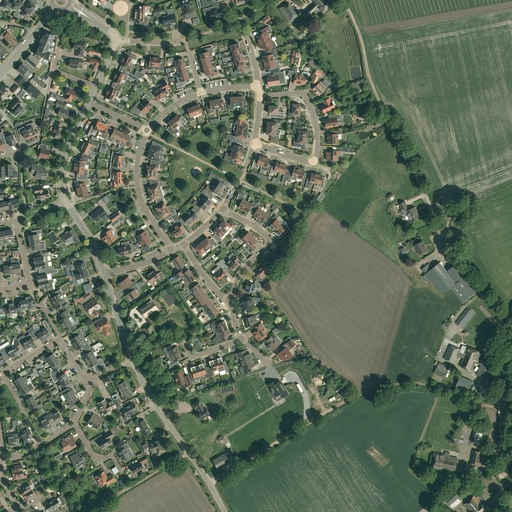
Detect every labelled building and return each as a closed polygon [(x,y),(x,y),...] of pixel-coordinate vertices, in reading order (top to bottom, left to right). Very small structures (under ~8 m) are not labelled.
[(10,8),(12,4),(5,0),(4,0),(1,0),(0,2),(0,8),(1,7),(8,11),(10,8)] [(32,13),(37,6),(35,5),(37,3),(32,0),(28,0),(28,1),(30,2),(26,8),(32,13)] [(183,7),(185,14),(191,12),(188,3),(192,2),(190,0),(184,0),(178,2),(180,8),(183,7)] [(311,0),(314,4),(310,7),(313,10),(317,6),(320,10),(322,12),(332,3),(328,0),(311,0)] [(19,8),(21,5),(22,3),(19,1),(18,3),(14,1),(12,4),(10,8),(8,11),(10,12),(12,9),(16,12),(14,15),(16,17),(21,10),(19,8)] [(297,16),(287,2),(279,7),(280,8),(278,9),(289,24),(294,20),(293,19),(297,16)] [(135,15),(144,16),(145,12),(147,13),(148,6),(139,5),(139,10),(135,9),(135,15)] [(223,16),(220,8),(214,10),(213,6),(203,9),(204,13),(209,12),(211,19),(223,16)] [(24,12),(21,10),(16,17),(19,19),(21,16),(28,20),(32,13),(26,8),(24,12)] [(175,22),(172,9),(167,10),(168,15),(161,17),(164,27),(171,25),(170,22),(172,22),(175,22)] [(144,16),(135,15),(135,21),(141,22),(141,25),(147,25),(147,22),(147,19),(144,19),(144,16)] [(259,42),(269,38),(268,34),(271,33),(268,26),(265,28),(258,31),(259,35),(255,36),(257,40),(258,40),(259,42)] [(8,41),(13,46),(18,41),(8,32),(4,37),(6,39),(4,41),(6,43),(8,41)] [(38,48),(35,54),(36,55),(42,57),(42,58),(51,62),(50,62),(51,59),(55,51),(54,50),(55,48),(57,38),(54,36),(45,32),(44,34),(43,36),(42,35),(39,42),(40,42),(38,48)] [(270,40),(269,38),(259,42),(259,44),(259,45),(260,49),(264,47),(265,51),(273,48),(273,49),(276,48),(274,42),(271,40),(270,40)] [(85,50),(86,41),(74,40),(73,49),(77,49),(76,56),(83,57),(84,50),(85,50)] [(231,51),(240,48),(238,43),(231,45),(230,42),(224,44),(225,47),(228,46),(228,48),(231,47),(231,51)] [(213,52),(212,50),(212,47),(206,49),(207,52),(199,54),(201,60),(209,57),(212,56),(212,53),(213,52)] [(264,63),(273,61),(273,58),(277,57),(275,49),(269,51),(269,55),(262,57),(264,63)] [(27,58),(25,60),(34,68),(39,61),(42,58),(42,57),(36,55),(34,57),(31,54),(27,58)] [(125,55),(122,60),(130,63),(132,58),(136,60),(137,57),(131,54),(129,57),(125,55)] [(212,56),(209,57),(201,60),(202,64),(210,62),(210,59),(213,58),(212,56)] [(154,66),(155,58),(149,57),(149,63),(146,63),(145,69),(154,70),(154,66)] [(169,62),(174,61),(176,66),(184,64),(183,58),(175,60),(175,57),(168,59),(169,62)] [(160,58),(155,58),(154,66),(157,67),(157,70),(159,70),(159,71),(163,71),(164,65),(160,64),(160,58)] [(89,59),(89,63),(93,64),(93,65),(97,67),(100,60),(89,59)] [(70,60),(69,67),(77,68),(78,68),(78,69),(83,70),(83,64),(84,61),(79,60),(78,60),(74,60),(70,60)] [(122,60),(120,65),(121,65),(126,67),(124,71),(129,73),(131,70),(130,69),(131,67),(129,66),(130,63),(122,60)] [(280,71),(278,63),(274,64),(273,61),(264,63),(265,69),(272,68),(273,72),(280,71)] [(28,77),(31,74),(27,70),(28,70),(22,64),(17,70),(23,75),(24,74),(28,77)] [(245,69),(244,64),(236,66),(237,70),(234,70),(235,71),(230,73),(231,76),(239,74),(238,71),(245,69)] [(213,73),(212,67),(203,69),(205,75),(207,75),(208,78),(219,74),(218,71),(213,73)] [(177,71),(178,74),(175,75),(175,77),(179,77),(179,76),(187,74),(186,69),(177,71)] [(117,71),(115,76),(123,80),(125,81),(127,78),(126,78),(127,76),(128,76),(129,73),(124,71),(123,74),(118,71),(117,71)] [(279,80),(285,79),(284,72),(274,73),(274,77),(267,78),(268,86),(280,84),(279,80)] [(302,73),(302,75),(295,74),(293,84),(297,85),(297,83),(305,85),(305,84),(306,83),(307,81),(306,80),(306,78),(308,78),(309,77),(310,74),(309,73),(304,72),(302,73)] [(184,84),(182,84),(181,82),(189,80),(187,74),(179,76),(179,77),(180,82),(175,83),(177,89),(185,87),(184,84)] [(35,76),(32,78),(40,85),(42,83),(35,76)] [(115,76),(113,81),(117,83),(116,87),(121,89),(124,83),(121,82),(123,80),(115,76)] [(322,91),(325,87),(320,82),(317,80),(318,78),(314,76),(311,83),(312,83),(315,87),(312,89),(318,96),(323,91),(322,91)] [(159,84),(156,86),(158,89),(164,97),(166,96),(167,95),(168,94),(168,93),(166,89),(169,86),(165,80),(159,84)] [(7,92),(9,89),(4,84),(2,87),(3,88),(0,91),(0,95),(4,99),(9,93),(7,92)] [(31,84),(26,90),(34,98),(40,92),(31,84)] [(110,87),(107,92),(115,96),(118,97),(119,94),(121,89),(116,87),(114,90),(110,87)] [(79,95),(78,94),(78,93),(69,89),(66,96),(67,96),(65,100),(71,102),(73,99),(75,100),(77,97),(78,97),(79,95)] [(158,89),(155,91),(154,89),(152,91),(152,90),(149,91),(153,97),(155,96),(158,100),(159,99),(160,99),(161,99),(162,99),(164,97),(158,89)] [(107,92),(105,97),(110,100),(109,102),(116,106),(119,101),(114,99),(115,96),(107,92)] [(144,101),(142,103),(149,110),(151,108),(151,107),(152,106),(152,105),(149,101),(151,99),(145,94),(142,98),(144,101)] [(9,110),(15,116),(24,107),(20,104),(22,102),(17,97),(9,105),(12,107),(9,110)] [(237,106),(236,97),(230,97),(230,103),(227,103),(228,110),(233,110),(233,106),(237,106)] [(236,97),(237,106),(240,105),(240,109),(246,109),(245,102),(243,102),(242,97),(236,97)] [(330,102),(329,98),(323,101),(324,105),(320,106),(323,113),(334,108),(331,101),(330,102)] [(215,100),(217,108),(223,107),(223,111),(227,110),(225,103),(222,104),(221,99),(215,100)] [(217,108),(215,100),(209,101),(210,106),(206,107),(208,114),(212,113),(213,112),(214,111),(214,109),(217,108)] [(66,119),(69,112),(65,110),(65,109),(64,108),(65,105),(58,101),(56,105),(57,106),(56,109),(59,111),(58,115),(66,119)] [(149,110),(142,103),(140,106),(137,103),(129,112),(136,115),(140,110),(144,114),(145,113),(147,113),(148,112),(149,110)] [(288,116),(294,116),(294,114),(299,114),(300,105),(293,104),(292,110),(289,109),(288,116)] [(193,107),(196,115),(201,113),(202,115),(205,114),(203,109),(200,110),(198,105),(193,107)] [(274,117),(281,118),(284,119),(285,112),(278,112),(279,107),(269,106),(268,113),(274,114),(274,117)] [(196,115),(193,107),(187,109),(189,114),(186,115),(189,122),(194,120),(193,116),(196,115)] [(337,126),(336,118),(339,117),(338,113),(328,115),(329,119),(325,120),(326,125),(325,126),(325,127),(327,129),(328,128),(337,126)] [(177,115),(172,119),(178,126),(181,124),(183,126),(187,123),(183,117),(180,119),(177,115)] [(178,126),(172,119),(168,123),(171,127),(167,130),(173,135),(178,131),(176,128),(178,126)] [(245,119),(241,120),(242,123),(235,123),(235,120),(234,124),(238,124),(237,127),(235,126),(234,129),(234,130),(237,131),(237,130),(246,132),(248,126),(244,125),(245,119)] [(267,128),(278,129),(278,124),(280,124),(280,120),(273,119),(273,123),(267,122),(267,128)] [(61,135),(63,129),(61,128),(63,125),(56,121),(54,125),(56,126),(51,136),(59,139),(61,135)] [(92,125),(88,133),(92,134),(93,132),(95,133),(96,131),(99,132),(103,124),(98,121),(95,127),(92,125)] [(27,128),(31,138),(36,136),(36,134),(34,130),(36,129),(34,122),(28,125),(29,126),(27,128)] [(103,124),(99,132),(102,134),(101,135),(100,138),(106,140),(107,138),(109,133),(105,131),(108,126),(103,124)] [(26,140),(31,138),(27,128),(24,129),(23,127),(18,130),(21,135),(23,134),(26,139),(26,140)] [(295,127),(292,127),(292,130),(295,131),(294,133),(298,133),(298,137),(307,138),(307,132),(302,131),(302,128),(295,127)] [(278,141),(279,133),(280,133),(280,131),(280,130),(278,129),(267,128),(266,135),(272,135),(271,139),(278,141)] [(109,133),(107,138),(112,140),(113,139),(115,140),(119,131),(114,129),(112,134),(109,133)] [(245,139),(246,132),(237,130),(237,131),(236,137),(245,139)] [(119,131),(115,140),(118,141),(117,143),(120,144),(120,142),(124,134),(119,131)] [(330,135),(327,135),(327,139),(327,144),(333,144),(334,144),(336,144),(337,143),(337,140),(338,140),(338,139),(338,134),(341,134),(342,134),(342,131),(335,131),(335,134),(330,135)] [(3,134),(4,138),(5,141),(8,140),(10,146),(16,144),(13,135),(9,136),(8,133),(3,134)] [(120,144),(119,146),(124,148),(125,145),(127,141),(129,137),(129,136),(124,134),(120,142),(120,144)] [(307,138),(298,137),(297,140),(294,140),(293,147),(300,147),(301,143),(306,144),(307,138)] [(233,148),(232,151),(241,153),(243,147),(238,146),(238,145),(236,144),(237,141),(234,140),(230,139),(228,145),(231,146),(231,147),(233,148)] [(84,141),(82,146),(90,150),(92,147),(94,148),(95,146),(97,147),(99,144),(91,140),(90,144),(84,141)] [(39,153),(40,154),(39,157),(45,159),(45,158),(49,158),(50,152),(47,151),(48,146),(43,144),(39,146),(38,150),(39,153)] [(150,152),(159,155),(160,151),(163,152),(164,149),(163,149),(164,147),(158,144),(156,148),(151,146),(150,152)] [(82,146),(80,151),(83,153),(85,154),(83,157),(84,157),(90,160),(91,160),(92,157),(90,156),(91,154),(89,153),(90,150),(82,146)] [(330,153),(326,152),(326,160),(338,161),(338,154),(341,154),(341,152),(348,152),(349,148),(336,147),(336,151),(330,150),(330,153)] [(239,160),(241,153),(232,151),(231,153),(229,153),(229,154),(226,153),(224,159),(230,162),(232,158),(233,158),(234,158),(239,160)] [(123,157),(123,156),(118,156),(118,152),(112,152),(111,160),(122,162),(123,162),(124,162),(125,157),(123,157)] [(159,155),(150,152),(148,158),(153,160),(152,163),(159,164),(160,159),(158,158),(159,155)] [(76,160),(75,167),(84,168),(84,165),(89,165),(90,160),(84,157),(83,157),(81,156),(80,155),(79,161),(76,160)] [(262,166),(265,158),(259,156),(257,161),(254,160),(252,166),(258,168),(259,165),(262,166)] [(270,160),(265,158),(262,166),(260,169),(269,172),(271,166),(268,165),(270,160)] [(117,167),(122,167),(122,166),(123,167),(124,162),(123,162),(122,162),(111,160),(111,163),(110,169),(116,169),(117,167)] [(276,171),(279,172),(282,164),(277,162),(275,167),(272,166),(270,172),(275,174),(276,171)] [(158,169),(159,168),(159,164),(152,163),(152,167),(147,167),(147,173),(156,173),(156,169),(158,169)] [(12,164),(5,165),(5,167),(5,175),(5,177),(9,177),(9,178),(15,178),(15,173),(12,173),(12,169),(12,164)] [(287,166),(282,164),(279,172),(284,174),(287,166)] [(46,179),(47,172),(40,171),(41,167),(33,166),(32,173),(36,174),(36,178),(46,179)] [(75,167),(74,173),(81,174),(81,179),(80,179),(87,179),(88,172),(83,172),(84,168),(75,167)] [(296,181),(297,178),(299,170),(300,168),(295,167),(294,168),(292,174),(289,173),(287,181),(290,182),(291,179),(296,181)] [(300,168),(299,170),(297,178),(302,180),(300,187),(303,188),(305,178),(303,177),(304,171),(304,170),(300,168)] [(112,175),(113,178),(122,178),(122,172),(116,172),(116,169),(110,169),(110,175),(112,175)] [(152,183),(158,182),(158,179),(156,179),(156,173),(147,173),(147,179),(152,179),(152,183)] [(315,183),(317,175),(311,173),(309,183),(306,182),(305,188),(308,189),(309,185),(311,186),(312,182),(315,183)] [(222,191),(224,188),(225,188),(226,187),(226,186),(221,183),(223,179),(216,175),(214,178),(216,179),(215,181),(216,182),(214,185),(222,191)] [(321,182),(323,176),(317,175),(315,183),(318,184),(317,186),(320,187),(320,188),(323,189),(324,183),(321,182)] [(109,178),(110,181),(110,187),(117,187),(117,184),(122,183),(122,182),(123,182),(123,178),(122,178),(113,178),(109,178)] [(75,185),(77,191),(86,189),(86,186),(89,185),(87,179),(80,179),(81,183),(79,184),(75,185)] [(161,190),(160,187),(158,182),(152,183),(153,186),(148,188),(150,194),(161,190)] [(209,189),(207,192),(212,196),(214,193),(219,196),(220,196),(221,195),(220,194),(221,194),(223,191),(222,191),(214,185),(212,188),(210,187),(209,189)] [(38,200),(49,197),(48,190),(43,192),(42,186),(34,188),(35,195),(37,194),(38,200)] [(86,189),(77,191),(79,197),(85,195),(86,198),(92,196),(91,193),(88,194),(86,189)] [(150,194),(152,200),(157,198),(158,202),(164,199),(161,190),(150,194)] [(205,199),(202,201),(209,207),(211,205),(212,205),(213,205),(214,204),(214,203),(210,199),(212,196),(207,192),(203,190),(201,193),(204,195),(203,197),(205,199)] [(13,209),(19,207),(17,199),(14,200),(14,198),(13,194),(10,195),(11,197),(13,209)] [(238,208),(243,210),(247,202),(244,201),(245,200),(244,197),(239,194),(236,200),(241,203),(238,208)] [(167,208),(167,207),(165,204),(167,203),(164,199),(158,202),(160,205),(155,208),(159,213),(167,208)] [(209,207),(202,201),(200,204),(198,202),(194,207),(199,212),(201,209),(205,212),(206,212),(207,211),(207,210),(209,207)] [(252,204),(247,202),(243,210),(248,213),(250,208),(254,209),(257,204),(253,202),(252,204)] [(399,211),(402,210),(407,208),(408,207),(405,202),(396,206),(399,211)] [(253,215),(258,219),(263,211),(261,210),(262,208),(257,204),(254,209),(256,211),(253,215)] [(167,208),(159,213),(162,218),(167,215),(169,218),(175,215),(169,206),(167,207),(167,208)] [(92,216),(91,217),(92,218),(93,218),(96,222),(102,217),(104,219),(108,216),(101,207),(91,215),(92,216)] [(196,215),(199,212),(194,207),(192,209),(190,211),(192,213),(189,215),(194,222),(197,220),(198,221),(199,220),(200,219),(196,215)] [(411,220),(415,219),(416,220),(419,219),(419,218),(418,217),(419,217),(414,207),(407,211),(408,214),(411,220)] [(263,211),(258,219),(263,222),(265,217),(268,219),(272,213),(265,208),(263,211)] [(117,212),(109,218),(112,222),(118,218),(120,216),(117,212)] [(194,222),(189,215),(186,217),(184,215),(179,219),(183,225),(187,223),(190,227),(191,227),(192,226),(192,225),(194,222)] [(269,227),(274,231),(281,223),(277,219),(278,217),(276,215),(271,219),(274,222),(269,227)] [(224,220),(220,224),(227,230),(230,227),(233,229),(237,225),(231,222),(229,224),(224,220)] [(177,226),(171,231),(176,238),(183,232),(181,230),(184,228),(180,223),(177,224),(177,226)] [(286,227),(281,223),(274,231),(278,236),(282,232),(284,234),(290,228),(287,225),(286,227)] [(220,224),(217,228),(224,234),(227,230),(220,224)] [(105,236),(102,239),(107,245),(111,242),(113,242),(113,241),(116,238),(112,232),(115,229),(113,227),(110,229),(103,234),(105,236)] [(221,238),(224,234),(217,228),(213,232),(216,234),(213,237),(218,242),(222,239),(221,238)] [(75,242),(79,239),(72,229),(62,237),(68,245),(74,241),(75,242)] [(137,236),(140,242),(148,237),(145,232),(140,234),(137,229),(132,233),(134,235),(135,235),(136,237),(137,236)] [(6,231),(8,239),(11,239),(12,244),(15,243),(14,238),(12,230),(6,231)] [(34,235),(28,236),(30,242),(39,240),(38,234),(42,233),(41,230),(34,231),(34,235)] [(1,232),(2,241),(5,240),(7,245),(9,244),(8,239),(6,231),(1,232)] [(54,244),(59,241),(52,232),(47,235),(54,244)] [(245,243),(252,237),(248,232),(243,237),(241,234),(236,239),(240,243),(243,241),(245,243)] [(148,237),(140,242),(143,247),(140,249),(143,253),(149,250),(147,245),(151,242),(148,237)] [(252,237),(245,243),(248,247),(247,248),(250,252),(256,247),(253,244),(256,241),(255,240),(255,239),(254,237),(252,237)] [(203,241),(209,248),(213,245),(215,248),(218,245),(212,238),(209,240),(207,238),(203,241)] [(38,251),(45,249),(44,243),(40,244),(39,240),(30,242),(31,249),(37,248),(38,251)] [(209,248),(203,241),(199,244),(205,252),(209,248)] [(119,252),(118,252),(119,255),(120,255),(120,256),(128,254),(128,255),(132,254),(131,253),(129,246),(129,245),(128,242),(122,244),(123,247),(118,249),(119,252)] [(422,242),(415,245),(420,255),(427,251),(422,242)] [(205,252),(199,244),(197,246),(196,245),(194,247),(199,253),(198,254),(200,258),(202,256),(201,255),(205,252)] [(48,252),(40,254),(40,257),(33,258),(34,264),(48,262),(47,256),(49,256),(49,255),(51,255),(51,251),(48,252)] [(226,263),(233,271),(238,266),(235,262),(238,259),(232,253),(228,257),(229,258),(227,260),(227,261),(228,261),(226,263)] [(178,256),(172,261),(178,269),(175,271),(177,274),(181,271),(183,270),(181,267),(182,267),(185,265),(178,256)] [(43,272),(54,270),(54,266),(49,267),(49,266),(49,262),(48,262),(34,264),(36,270),(43,269),(43,272)] [(224,280),(227,277),(223,270),(226,268),(221,262),(217,265),(218,267),(214,270),(216,273),(213,275),(219,282),(223,279),(224,280)] [(88,277),(89,276),(84,263),(76,265),(78,274),(75,275),(76,280),(80,279),(85,278),(85,279),(88,278),(88,277)] [(450,288),(463,304),(477,292),(454,265),(446,271),(439,263),(433,268),(429,263),(421,270),(442,295),(450,288)] [(263,264),(255,272),(258,275),(256,277),(261,282),(263,280),(261,278),(269,269),(263,264)] [(38,282),(52,279),(51,274),(58,272),(57,269),(54,270),(43,272),(44,275),(37,277),(38,282)] [(176,275),(175,276),(176,278),(177,277),(178,277),(179,278),(181,277),(183,280),(191,274),(188,270),(185,272),(183,269),(183,270),(181,271),(177,274),(176,275)] [(155,270),(150,273),(156,280),(159,278),(160,280),(164,277),(161,272),(158,274),(155,270)] [(153,282),(156,280),(150,273),(146,276),(153,286),(155,284),(153,282)] [(191,274),(183,280),(185,282),(184,283),(183,284),(184,285),(183,286),(186,289),(191,285),(189,283),(195,279),(191,274)] [(126,287),(128,290),(136,284),(137,283),(135,280),(132,282),(128,277),(125,279),(125,278),(120,281),(121,282),(118,284),(123,290),(126,287)] [(53,279),(52,279),(38,282),(39,288),(46,287),(47,291),(54,289),(52,283),(54,283),(53,279)] [(255,288),(259,289),(261,284),(255,281),(254,285),(247,282),(244,290),(249,292),(253,293),(255,288)] [(139,289),(136,284),(128,290),(127,290),(129,293),(126,295),(130,301),(139,295),(136,291),(139,289)] [(191,285),(186,289),(187,291),(188,290),(191,294),(193,293),(194,294),(201,288),(198,284),(193,287),(192,285),(191,285)] [(201,288),(194,294),(196,298),(204,292),(201,288)] [(60,296),(63,295),(60,290),(54,293),(55,296),(50,299),(52,302),(53,302),(54,304),(62,299),(60,296)] [(204,292),(196,298),(199,302),(207,296),(204,292)] [(25,297),(25,300),(26,300),(27,307),(30,306),(31,310),(36,309),(35,301),(32,301),(31,296),(25,297)] [(207,296),(199,302),(202,306),(210,300),(207,296)] [(242,300),(242,305),(242,309),(247,310),(248,311),(249,311),(250,311),(251,310),(251,306),(252,306),(252,301),(254,301),(254,298),(248,297),(245,297),(245,300),(242,300)] [(70,306),(67,300),(64,302),(62,299),(54,304),(55,306),(54,306),(56,310),(60,307),(62,310),(70,306)] [(90,315),(93,313),(95,316),(99,313),(97,310),(101,308),(95,299),(84,306),(90,315)] [(23,316),(22,312),(23,312),(23,311),(28,310),(27,307),(26,300),(25,300),(19,301),(20,302),(17,303),(18,306),(19,312),(20,316),(23,316)] [(144,306),(139,309),(144,316),(151,311),(152,312),(152,311),(153,314),(157,311),(157,310),(157,309),(151,300),(147,304),(148,305),(145,307),(144,306)] [(210,300),(202,306),(205,310),(213,305),(210,300)] [(6,308),(7,314),(7,317),(13,316),(12,313),(19,312),(18,306),(15,306),(14,302),(8,304),(9,308),(6,308)] [(213,305),(205,310),(208,314),(216,309),(213,305)] [(462,329),(475,313),(467,307),(455,323),(462,329)] [(73,320),(71,317),(68,312),(66,309),(59,314),(62,319),(59,321),(62,326),(73,320)] [(216,309),(208,314),(211,318),(219,313),(216,309)] [(247,318),(244,319),(247,327),(257,323),(256,319),(264,314),(262,311),(248,313),(248,317),(247,318)] [(108,322),(106,319),(104,320),(102,317),(94,322),(96,325),(97,324),(101,332),(102,331),(104,336),(112,331),(109,327),(110,327),(107,322),(108,322)] [(51,335),(48,331),(51,330),(45,320),(42,322),(45,327),(41,329),(46,338),(51,335)] [(62,326),(65,331),(70,329),(71,331),(76,328),(75,325),(75,324),(73,320),(62,326)] [(214,321),(210,325),(213,329),(214,333),(215,333),(227,327),(224,321),(220,323),(216,325),(214,321)] [(139,331),(136,323),(127,327),(130,334),(139,331)] [(267,334),(260,324),(255,328),(256,331),(252,333),(255,336),(259,341),(265,337),(265,336),(267,334)] [(146,337),(155,333),(151,325),(142,329),(146,337)] [(37,335),(41,341),(46,338),(41,329),(39,327),(35,329),(33,327),(30,328),(35,336),(37,335)] [(217,336),(212,341),(214,345),(219,343),(224,340),(228,339),(226,335),(230,333),(227,327),(215,333),(217,336)] [(27,330),(29,334),(25,336),(31,347),(36,344),(32,338),(35,336),(30,328),(27,330)] [(75,344),(84,339),(85,338),(82,333),(80,330),(75,333),(77,336),(70,340),(72,343),(73,342),(75,344)] [(269,344),(267,346),(272,351),(279,345),(274,340),(276,337),(273,334),(266,341),(269,344)] [(31,347),(25,336),(24,335),(23,335),(22,335),(21,336),(20,337),(19,338),(17,339),(21,347),(24,345),(26,350),(31,347)] [(23,349),(21,347),(20,345),(17,339),(15,337),(13,339),(15,343),(11,346),(16,356),(21,353),(20,351),(23,349)] [(87,344),(84,339),(75,344),(76,346),(75,347),(77,350),(83,347),(85,350),(90,347),(88,343),(87,344)] [(290,349),(295,345),(291,340),(286,344),(288,346),(286,348),(286,347),(277,355),(281,360),(291,358),(293,355),(288,350),(290,349)] [(12,358),(16,356),(11,346),(10,344),(9,344),(8,344),(6,346),(5,346),(5,347),(2,349),(3,350),(5,354),(8,352),(12,358)] [(97,344),(93,347),(90,348),(92,351),(83,356),(86,362),(95,357),(93,353),(96,352),(95,350),(99,347),(97,344)] [(450,345),(444,359),(454,363),(457,356),(459,352),(460,350),(450,345)] [(459,352),(457,356),(463,359),(460,366),(472,371),(476,361),(477,362),(478,359),(481,353),(468,347),(466,347),(462,345),(460,350),(459,352)] [(171,357),(179,352),(178,350),(177,347),(171,350),(169,347),(164,350),(166,355),(169,354),(171,357)] [(246,355),(245,351),(234,354),(237,361),(240,360),(241,364),(251,360),(250,358),(251,357),(250,354),(246,355)] [(44,360),(46,364),(56,358),(53,354),(52,355),(50,352),(40,358),(42,361),(44,360)] [(181,355),(179,352),(171,357),(168,358),(171,363),(169,364),(171,368),(178,364),(176,361),(182,357),(181,354),(181,355)] [(96,364),(100,371),(106,367),(100,358),(98,360),(97,359),(95,357),(86,362),(90,368),(96,364)] [(56,359),(56,358),(46,364),(45,365),(46,368),(50,365),(52,367),(59,363),(58,362),(60,362),(58,358),(56,359)] [(217,360),(215,361),(219,370),(224,368),(226,372),(228,371),(226,364),(223,365),(221,358),(217,359),(217,360)] [(477,362),(476,363),(481,365),(476,375),(487,380),(493,366),(483,361),(478,359),(477,362)] [(251,360),(241,364),(243,367),(239,368),(241,374),(252,371),(250,367),(254,366),(253,363),(252,363),(251,360)] [(213,372),(219,370),(215,361),(213,361),(209,362),(211,369),(208,370),(211,377),(214,376),(213,372)] [(62,368),(59,363),(52,367),(53,370),(50,372),(51,374),(50,375),(51,377),(59,373),(57,371),(62,368)] [(199,366),(197,367),(200,376),(206,374),(207,378),(211,377),(208,370),(205,371),(202,364),(199,365),(199,366)] [(193,375),(190,376),(192,382),(201,379),(200,376),(197,367),(195,368),(194,367),(191,368),(193,375)] [(21,377),(22,376),(24,375),(30,371),(29,368),(15,376),(17,379),(14,381),(17,385),(24,381),(27,379),(26,376),(22,378),(21,377)] [(446,373),(437,369),(434,374),(444,378),(446,373)] [(184,377),(182,371),(174,374),(177,385),(184,383),(185,387),(191,385),(188,376),(184,377)] [(59,380),(60,382),(68,378),(65,373),(60,376),(59,373),(51,377),(54,383),(59,380)] [(473,382),(460,376),(455,387),(468,393),(473,382)] [(62,392),(67,389),(67,388),(65,386),(70,383),(68,378),(60,382),(62,385),(59,387),(62,392)] [(27,379),(24,381),(17,385),(20,390),(27,386),(26,384),(29,382),(27,379)] [(273,382),(268,385),(271,391),(274,397),(279,393),(282,397),(287,393),(280,381),(276,383),(275,381),(273,382)] [(120,396),(123,400),(132,395),(125,382),(117,386),(122,395),(120,396)] [(30,384),(27,386),(20,390),(23,395),(28,392),(29,394),(35,391),(34,388),(33,389),(30,384)] [(76,394),(73,389),(72,390),(70,386),(67,388),(67,389),(62,392),(60,393),(62,396),(64,394),(67,400),(75,395),(76,394)] [(26,400),(29,405),(36,401),(34,398),(37,396),(36,394),(37,394),(35,391),(29,394),(31,397),(26,400)] [(78,400),(75,395),(67,400),(70,405),(68,406),(70,409),(76,405),(74,402),(78,400)] [(118,396),(113,399),(117,407),(122,404),(118,396)] [(110,410),(116,407),(112,401),(107,404),(105,400),(98,404),(104,414),(111,411),(110,410)] [(210,415),(206,408),(205,409),(199,400),(192,404),(195,409),(197,409),(199,412),(196,413),(200,420),(210,415)] [(38,405),(36,401),(29,405),(31,410),(38,405)] [(130,415),(137,411),(133,403),(122,409),(125,416),(123,417),(125,421),(131,418),(130,415)] [(59,421),(63,419),(58,412),(54,414),(53,412),(48,415),(53,423),(56,422),(57,424),(60,422),(59,421)] [(51,425),(53,423),(48,415),(44,417),(45,419),(41,422),(43,425),(41,426),(43,430),(45,429),(46,429),(49,427),(49,428),(52,427),(51,425)] [(97,429),(103,420),(98,417),(96,419),(92,417),(90,420),(88,423),(97,429)] [(149,427),(148,428),(145,423),(146,423),(144,420),(140,422),(138,419),(133,422),(136,425),(138,424),(144,436),(150,432),(150,431),(151,430),(149,427)] [(21,436),(26,444),(29,442),(30,443),(32,441),(31,439),(34,437),(29,429),(24,432),(25,434),(21,436)] [(474,430),(470,441),(479,444),(483,432),(476,430),(474,430)] [(110,439),(114,437),(111,431),(104,435),(106,438),(99,442),(102,449),(108,445),(109,446),(113,444),(110,439)] [(19,443),(18,433),(7,435),(7,439),(8,439),(10,446),(13,445),(14,447),(16,446),(16,444),(19,443)] [(70,450),(76,446),(73,441),(75,441),(71,435),(63,439),(64,441),(62,442),(65,447),(63,448),(65,451),(69,449),(70,450)] [(152,453),(154,452),(157,457),(167,451),(159,439),(149,445),(146,441),(139,445),(144,452),(149,449),(152,453)] [(126,444),(121,447),(123,450),(118,452),(123,461),(130,457),(128,454),(131,452),(126,444)] [(480,466),(483,452),(472,451),(470,464),(480,466)] [(217,469),(234,459),(230,452),(212,461),(217,469)] [(435,457),(433,469),(441,470),(441,469),(455,471),(457,458),(449,457),(450,453),(445,452),(445,455),(435,454),(434,453),(433,457),(435,457)] [(84,467),(84,466),(83,465),(86,463),(82,457),(81,458),(78,453),(70,458),(73,462),(72,463),(74,465),(76,469),(80,467),(81,467),(82,468),(84,467)] [(139,459),(140,462),(131,468),(134,473),(138,471),(139,474),(145,470),(142,464),(148,461),(145,456),(142,457),(139,459)] [(13,468),(12,469),(12,472),(23,470),(22,465),(20,465),(20,462),(12,463),(13,468)] [(23,470),(12,472),(13,476),(14,475),(15,480),(27,478),(27,475),(24,476),(23,470)] [(109,484),(115,480),(112,475),(107,478),(105,476),(106,476),(104,472),(96,477),(98,480),(97,481),(101,486),(107,482),(109,484)] [(21,492),(23,495),(32,490),(30,486),(33,484),(30,481),(20,487),(22,491),(21,492)] [(483,489),(476,494),(480,499),(483,502),(490,497),(483,489)] [(34,493),(32,490),(23,495),(25,498),(26,497),(29,502),(39,496),(37,492),(34,493)] [(478,500),(480,499),(476,494),(464,505),(470,511),(482,511),(486,509),(478,500)] [(63,505),(66,503),(62,495),(59,497),(59,498),(57,499),(57,498),(46,505),(49,511),(61,506),(59,503),(61,502),(63,505)] [(461,502),(456,495),(447,502),(453,509),(461,502)]
